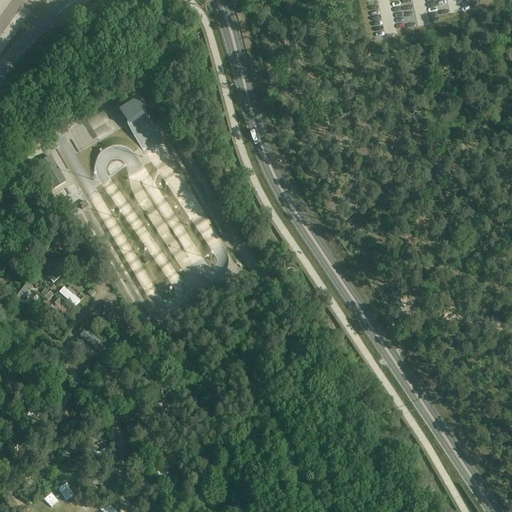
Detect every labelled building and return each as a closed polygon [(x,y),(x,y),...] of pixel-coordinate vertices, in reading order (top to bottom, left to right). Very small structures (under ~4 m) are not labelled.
[(65,182),(50,156),(39,163),(54,188),(65,182)] [(120,207),(98,168),(83,176),(105,216),(120,207)] [(54,284),(58,279),(53,275),(49,279),(54,284)] [(76,309),(81,303),(69,290),(63,296),(76,309)] [(78,342),(97,350),(100,343),(81,335),(78,342)] [(65,499),(74,497),(71,481),(62,483),(65,499)] [(43,498),(46,507),(57,503),(54,493),(43,498)] [(77,511),(88,511),(92,507),(84,502),(77,511)]
